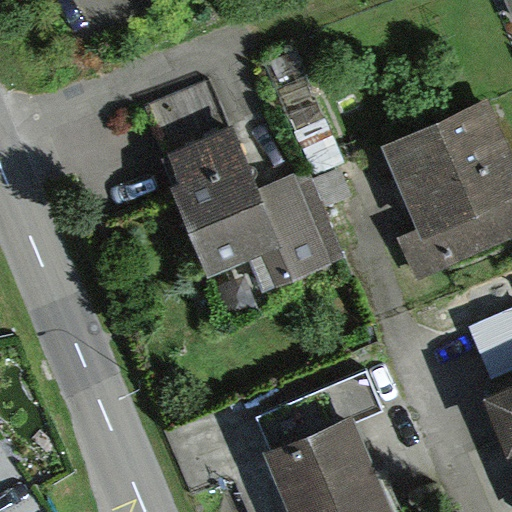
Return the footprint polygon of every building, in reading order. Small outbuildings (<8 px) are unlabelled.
[(511,182),(474,101),(387,142),(426,226),(400,238),(417,274),(511,230),(511,225),(496,191),(511,183),(511,182)] [(219,130),(165,151),(211,265),(257,246),(271,281),(334,256),(301,172),(245,194),(219,130)] [(511,306),(464,327),(474,352),(511,335),(511,306)] [(511,387),(497,394),(511,429),(511,387)] [(383,511),(350,427),(271,458),(292,511),(383,511)]
